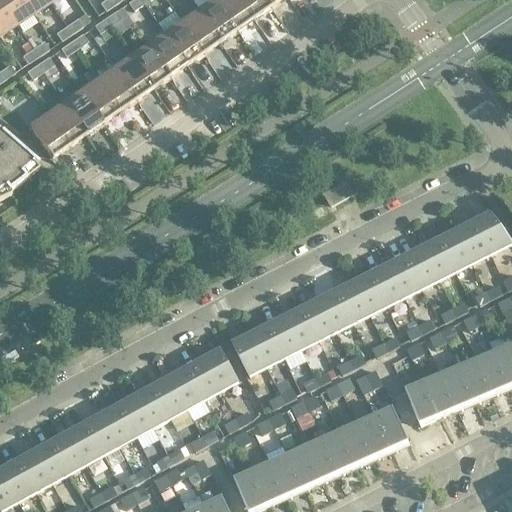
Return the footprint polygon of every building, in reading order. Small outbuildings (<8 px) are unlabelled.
[(33,16),(22,0),(0,0),(0,2),(16,27),(33,16)] [(50,5),(47,0),(22,0),(33,16),(50,5)] [(116,7),(111,0),(109,0),(100,7),(105,14),(116,7)] [(144,7),(139,0),(136,0),(128,6),(133,14),(144,7)] [(253,21),(238,0),(218,0),(215,2),(236,33),(253,21)] [(270,10),(263,0),(238,0),(253,21),(270,10)] [(284,0),(263,0),(270,10),(284,0)] [(0,37),(16,27),(0,2),(0,37)] [(236,33),(215,2),(198,14),(220,45),(236,33)] [(121,22),(115,14),(105,22),(110,30),(121,22)] [(220,45),(198,14),(182,26),(203,56),(220,45)] [(77,22),(66,29),(72,37),(83,30),(77,22)] [(110,30),(105,22),(94,29),(99,37),(110,30)] [(203,56),(182,26),(165,37),(186,68),(203,56)] [(72,37),(66,29),(56,37),(61,45),(72,37)] [(87,45),(82,37),(71,45),(76,53),(87,45)] [(186,68),(165,37),(148,49),(169,79),(186,68)] [(43,45),(33,52),(38,60),(49,53),(43,45)] [(76,53),(71,45),(60,52),(66,60),(76,53)] [(169,79),(148,49),(131,60),(153,91),(169,79)] [(38,60),(33,52),(22,59),(27,67),(38,60)] [(53,68),(48,60),(37,68),(43,76),(53,68)] [(153,91),(131,60),(115,72),(136,103),(153,91)] [(10,68),(0,74),(0,76),(4,83),(15,76),(10,68)] [(43,76),(37,68),(26,75),(32,83),(43,76)] [(136,103),(115,72),(98,84),(119,114),(136,103)] [(119,114),(98,84),(81,95),(102,126),(119,114)] [(102,126),(81,95),(64,107),(85,137),(102,126)] [(85,137),(64,107),(47,118),(69,149),(85,137)] [(69,149),(47,118),(30,130),(51,161),(69,149)] [(0,195),(4,193),(7,197),(24,184),(19,179),(30,169),(34,172),(36,170),(0,138),(0,195)] [(352,197),(346,186),(325,197),(332,209),(352,197)] [(511,244),(491,215),(473,224),(491,259),(511,247),(511,244)] [(491,259),(473,224),(456,233),(473,267),(491,259)] [(473,267),(456,233),(439,242),(456,276),(473,267)] [(456,276),(439,242),(422,250),(439,284),(456,276)] [(439,284),(422,250),(405,259),(422,293),(439,284)] [(422,293),(405,259),(388,268),(405,302),(422,293)] [(405,302),(388,268),(370,276),(388,310),(405,302)] [(388,310),(370,276),(353,285),(371,319),(388,310)] [(371,319),(353,285),(336,294),(353,328),(371,319)] [(498,289),(487,294),(491,303),(503,297),(498,289)] [(353,328),(336,294),(319,302),(336,336),(353,328)] [(491,303),(487,294),(476,300),(480,309),(491,303)] [(511,312),(511,304),(510,300),(498,306),(504,317),(511,312)] [(336,336),(319,302),(302,311),(319,345),(336,336)] [(464,306),(453,312),(457,320),(469,314),(464,306)] [(319,345),(302,311),(285,319),(302,354),(319,345)] [(457,320),(453,312),(441,317),(446,326),(457,320)] [(492,322),(487,312),(475,317),(481,328),(492,322)] [(481,328),(475,317),(464,323),(469,334),(481,328)] [(302,354),(285,319),(268,328),(285,362),(302,354)] [(430,323),(418,329),(423,338),(434,332),(430,323)] [(285,362),(268,328),(250,337),(268,371),(285,362)] [(423,338),(418,329),(407,335),(411,343),(423,338)] [(458,340),(453,329),(441,335),(447,345),(458,340)] [(447,345),(441,335),(430,340),(435,351),(447,345)] [(268,371),(250,337),(232,346),(250,380),(268,371)] [(396,340),(384,346),(388,355),(400,349),(396,340)] [(388,355),(384,346),(373,352),(377,361),(388,355)] [(424,357),(419,346),(407,352),(413,362),(424,357)] [(511,392),(511,348),(495,355),(510,393),(511,392)] [(239,385),(221,352),(203,361),(222,395),(239,385)] [(510,393),(495,355),(477,363),(493,400),(510,393)] [(361,358),(350,363),(354,372),(366,366),(361,358)] [(222,395),(203,361),(186,371),(205,404),(222,395)] [(354,372),(350,363),(338,369),(343,378),(354,372)] [(493,400),(477,363),(459,370),(475,408),(493,400)] [(475,408),(459,370),(441,377),(457,415),(475,408)] [(205,404),(186,371),(170,380),(188,413),(205,404)] [(375,374),(366,379),(370,386),(379,381),(375,374)] [(327,375),(316,381),(320,389),(331,384),(327,375)] [(457,415),(441,377),(424,385),(431,403),(439,422),(457,415)] [(370,386),(366,379),(357,383),(361,390),(370,386)] [(188,413),(170,380),(153,389),(171,423),(188,413)] [(320,389),(316,381),(304,386),(308,395),(320,389)] [(349,381),(338,387),(343,398),(354,392),(349,381)] [(382,388),(379,381),(370,386),(373,393),(382,388)] [(431,403),(424,385),(405,392),(413,411),(421,430),(439,422),(431,403)] [(373,393),(370,386),(361,390),(364,397),(373,393)] [(343,398),(338,387),(326,393),(332,403),(343,398)] [(171,423),(153,389),(136,398),(154,432),(171,423)] [(293,392),(281,398),(286,407),(297,401),(293,392)] [(154,432),(136,398),(119,408),(137,441),(154,432)] [(286,407),(281,398),(270,404),(274,412),(286,407)] [(320,409),(315,398),(303,404),(309,415),(320,409)] [(309,415),(303,404),(292,410),(297,421),(309,415)] [(137,441),(119,408),(102,417),(120,450),(137,441)] [(402,430),(394,411),(375,419),(384,438),(392,457),(410,449),(402,430)] [(247,416),(236,422),(241,430),(252,424),(247,416)] [(286,426),(280,416),(269,421),(274,432),(286,426)] [(120,450),(102,417),(85,426),(104,460),(120,450)] [(392,457),(384,438),(375,419),(358,427),(374,464),(392,457)] [(274,432),(269,421),(258,427),(263,438),(274,432)] [(241,430),(236,422),(225,428),(230,436),(241,430)] [(104,460),(85,426),(68,435),(87,469),(104,460)] [(374,464),(358,427),(340,435),(357,472),(374,464)] [(214,434),(202,440),(207,449),(218,442),(214,434)] [(251,445),(246,434),(234,441),(240,451),(251,445)] [(87,469),(68,435),(52,444),(70,478),(87,469)] [(357,472),(340,435),(323,442),(339,480),(357,472)] [(207,449),(202,440),(191,446),(196,455),(207,449)] [(339,480),(323,442),(305,450),(321,488),(339,480)] [(70,478),(52,444),(35,454),(53,487),(70,478)] [(321,488),(305,450),(287,458),(304,495),(321,488)] [(180,452),(169,459),(173,467),(185,461),(180,452)] [(53,487),(35,454),(18,463),(36,496),(53,487)] [(304,495),(287,458),(270,466),(286,503),(304,495)] [(173,467),(169,459),(158,465),(162,473),(173,467)] [(36,496),(18,463),(1,472),(19,506),(36,496)] [(203,464),(194,468),(198,475),(207,471),(203,464)] [(286,503),(270,466),(252,473),(260,492),(269,511),(286,503)] [(198,475),(194,468),(186,473),(189,480),(198,475)] [(146,471),(135,477),(140,485),(151,479),(146,471)] [(177,471),(166,478),(172,488),(183,482),(177,471)] [(211,478),(207,471),(198,475),(202,482),(211,478)] [(7,511),(19,506),(1,472),(0,472),(0,511),(7,511)] [(260,492),(252,473),(234,481),(242,500),(247,511),(266,511),(269,511),(260,492)] [(202,482),(198,475),(189,480),(193,487),(202,482)] [(140,485),(135,477),(124,483),(128,492),(140,485)] [(172,488),(166,478),(155,484),(161,494),(172,488)] [(113,489),(101,495),(106,504),(117,498),(113,489)] [(150,500),(144,490),(132,496),(138,507),(150,500)] [(106,504),(101,495),(90,502),(95,510),(106,504)] [(128,511),(138,507),(132,496),(121,502),(126,511),(128,511)] [(228,511),(223,500),(205,509),(206,511),(228,511)]
